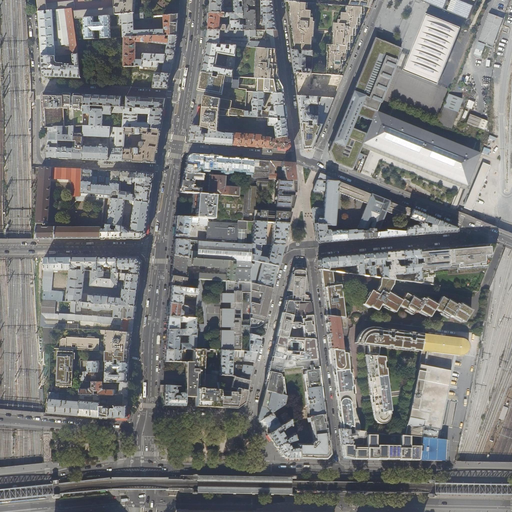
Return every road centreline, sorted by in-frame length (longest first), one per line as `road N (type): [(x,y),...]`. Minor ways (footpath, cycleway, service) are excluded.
road 1 (residential): [(337,470),(310,251)]
road 2 (residential): [(173,170),(42,161),(38,88)]
road 3 (primary): [(148,500),(343,502)]
road 4 (residential): [(310,251),(287,256),(245,418)]
road 5 (primary): [(337,470),(148,467)]
road 6 (residential): [(315,163),(381,0)]
road 7 (primary): [(511,473),(337,470)]
road 8 (primary): [(343,502),(511,504)]
road 9 (residential): [(310,251),(455,239),(467,224)]
road 10 (residential): [(467,224),(315,163)]
road 11 (primary): [(146,413),(161,250)]
road 12 (residential): [(278,0),(297,157)]
road 13 (residential): [(38,88),(185,96)]
road 14 (residential): [(144,432),(0,418)]
road 15 (primary): [(0,509),(136,499)]
road 16 (primary): [(135,467),(0,479)]
road 17 (residential): [(38,249),(161,250)]
road 18 (residential): [(297,157),(177,147)]
